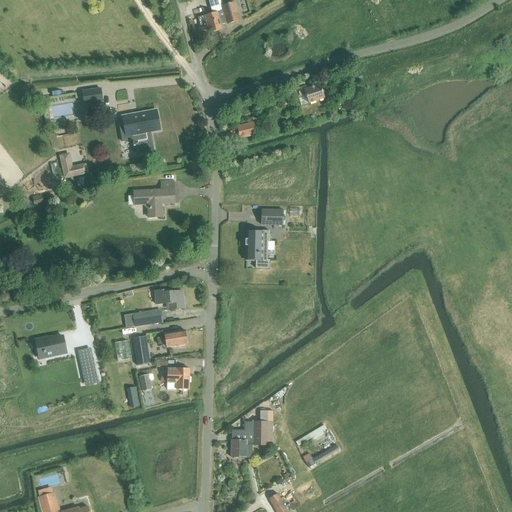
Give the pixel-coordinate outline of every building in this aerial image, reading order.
[(208,0),(212,14),(201,18),(203,28),(208,27),(209,33),(221,30),(220,26),(227,24),(239,21),(234,3),(222,6),(220,0),(208,0)] [(305,87),(297,90),(299,96),(297,97),(300,106),(324,99),(320,85),(306,90),(305,87)] [(101,89),(82,92),(84,105),(103,102),(101,89)] [(124,126),(119,127),(122,142),(132,140),(133,143),(132,143),(133,147),(135,155),(139,154),(139,155),(149,153),(145,133),(150,132),(150,129),(159,128),(156,111),(122,117),(124,126)] [(240,139),(256,135),(253,123),(237,127),(240,139)] [(67,155),(60,157),(65,178),(87,173),(85,166),(70,169),(67,155)] [(162,218),(161,204),(174,204),(173,190),(133,192),(134,206),(143,205),(147,209),(148,218),(162,218)] [(282,211),(261,210),(261,225),(282,226),(282,211)] [(255,261),(255,269),(269,269),(269,260),(267,260),(267,242),(269,242),(269,231),(261,231),(261,233),(247,232),(246,240),(245,240),(244,247),(246,247),(246,261),(255,261)] [(184,309),(182,292),(168,293),(167,291),(155,292),(156,305),(168,304),(168,310),(184,309)] [(160,311),(119,317),(121,329),(162,323),(160,311)] [(187,345),(185,331),(164,334),(164,339),(157,340),(158,345),(161,345),(161,349),(187,345)] [(45,338),(35,340),(38,355),(45,353),(46,358),(66,354),(63,337),(45,341),(45,338)] [(133,339),(137,366),(149,365),(145,337),(133,339)] [(128,340),(115,342),(118,360),(130,358),(128,340)] [(93,358),(83,361),(84,368),(94,366),(93,358)] [(188,391),(189,369),(176,369),(176,370),(167,370),(167,383),(167,390),(188,391)] [(139,377),(142,391),(151,389),(148,375),(139,377)] [(97,376),(86,378),(88,385),(98,383),(97,376)] [(135,387),(127,389),(131,408),(139,407),(135,387)] [(260,423),(253,423),(253,446),(267,446),(267,423),(268,423),(268,412),(260,412),(260,423)] [(297,441),(300,446),(328,429),(324,423),(297,441)] [(231,441),(231,458),(246,458),(251,458),(252,446),(246,446),(246,441),(231,441)] [(337,446),(312,457),(314,462),(340,451),(337,446)] [(312,460),(309,454),(302,458),(306,463),(312,460)] [(54,493),(38,498),(41,511),(51,511),(50,507),(57,505),(54,493)] [(269,499),(276,511),(287,511),(277,494),(269,499)]
